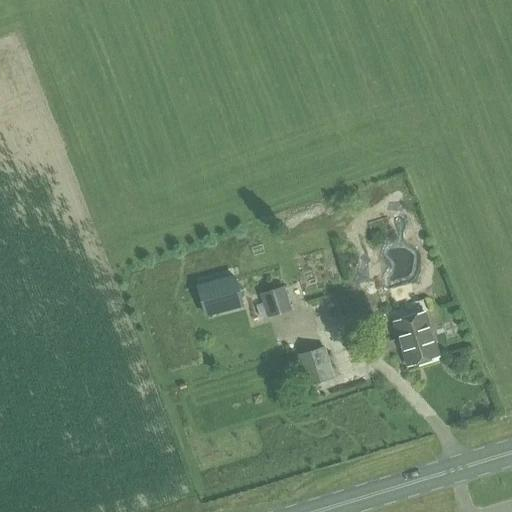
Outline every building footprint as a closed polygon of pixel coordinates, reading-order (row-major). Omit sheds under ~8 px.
[(198,289),(205,315),(242,304),(235,278),(198,289)] [(259,293),(267,317),(293,309),(285,285),(259,293)] [(266,314),(262,303),(256,305),(259,316),(266,314)] [(394,322),(407,365),(438,356),(425,312),(394,322)] [(296,354),(306,386),(334,377),(324,346),(296,354)] [(373,369),(352,373),(353,386),(375,382),(373,369)]
